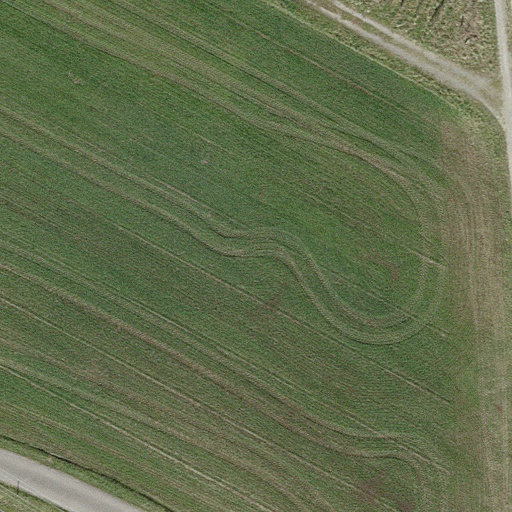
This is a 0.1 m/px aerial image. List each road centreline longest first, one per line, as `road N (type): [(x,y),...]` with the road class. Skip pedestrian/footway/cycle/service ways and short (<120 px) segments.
road 1 (track): [(309,0),(511,111)]
road 2 (track): [(116,511),(0,467)]
